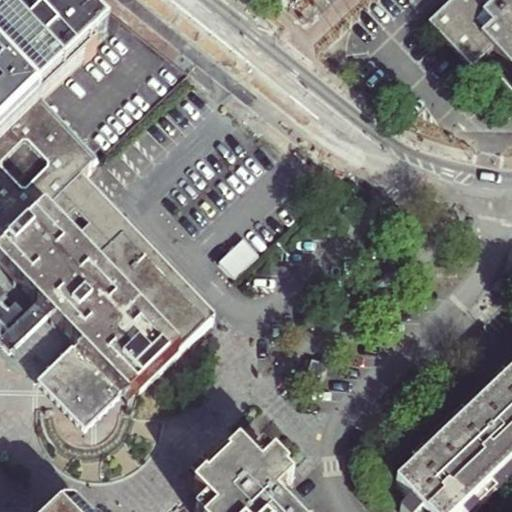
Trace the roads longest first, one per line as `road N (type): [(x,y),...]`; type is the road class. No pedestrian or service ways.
road 1 (residential): [(507,195),(480,278),(336,431),(333,464),(356,511)]
road 2 (tertiary): [(188,0),(376,148)]
road 3 (tertiary): [(376,148),(407,173),(507,195)]
road 4 (tertiary): [(508,173),(376,148)]
